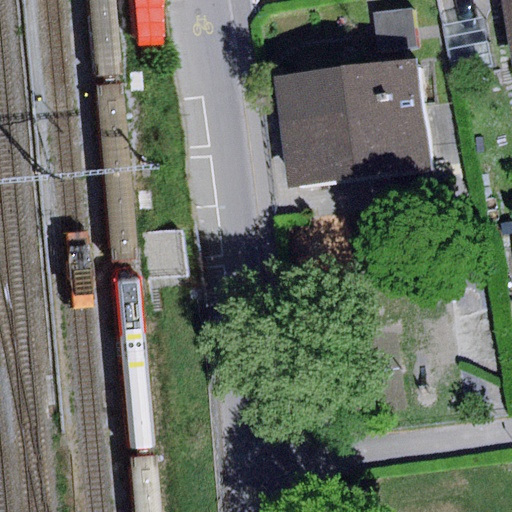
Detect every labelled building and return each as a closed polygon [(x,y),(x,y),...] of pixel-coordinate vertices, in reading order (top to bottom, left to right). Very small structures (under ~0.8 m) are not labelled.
[(511,0),(497,0),(511,79),(511,78),(511,0)] [(411,10),(375,14),(379,52),(416,48),(411,10)] [(493,65),(482,17),(441,26),(452,74),(493,65)] [(417,63),(271,82),(285,190),(431,171),(417,63)] [(184,232),(144,234),(146,279),(186,278),(184,232)]
